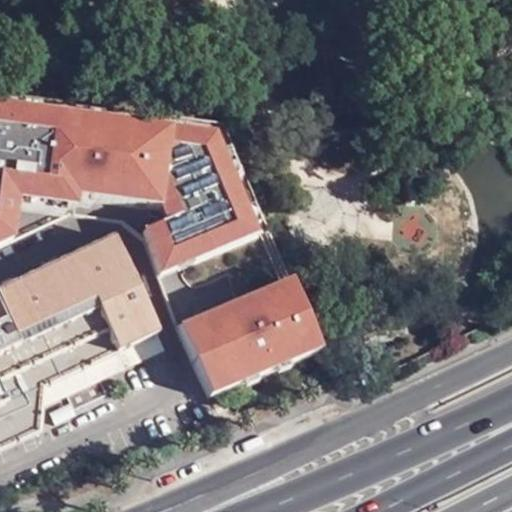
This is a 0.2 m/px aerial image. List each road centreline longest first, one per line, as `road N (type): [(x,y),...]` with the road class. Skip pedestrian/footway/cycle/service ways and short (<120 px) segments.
road 1 (primary): [(511,348),(171,511)]
road 2 (unknown): [(0,285),(111,236),(125,239),(198,412)]
road 3 (motorway): [(511,400),(242,511)]
road 4 (motorway): [(511,442),(373,511)]
